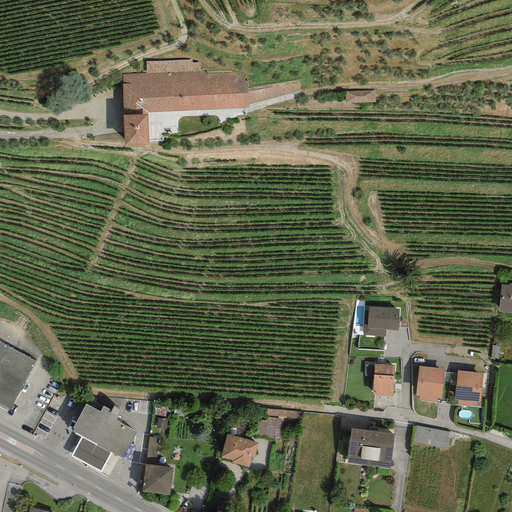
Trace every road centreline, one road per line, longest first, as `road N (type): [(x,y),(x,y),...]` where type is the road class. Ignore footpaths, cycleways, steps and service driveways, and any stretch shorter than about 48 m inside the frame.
road 1 (track): [(342,413),(84,395),(35,326),(0,306)]
road 2 (track): [(416,0),(384,24),(264,31),(231,31),(196,0)]
road 3 (track): [(0,113),(104,118),(102,132),(87,135),(0,136)]
road 4 (track): [(416,0),(345,10),(262,8),(257,0)]
